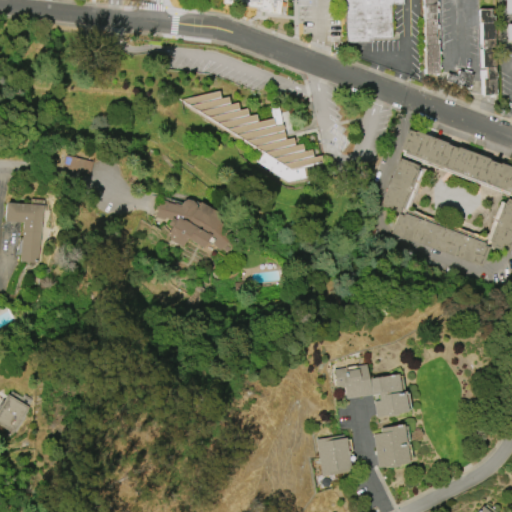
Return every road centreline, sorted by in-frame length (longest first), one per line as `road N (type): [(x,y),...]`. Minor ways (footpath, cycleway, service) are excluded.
road 1 (residential): [(149,20),(215,28),(511,140)]
road 2 (residential): [(0,3),(149,20)]
road 3 (residential): [(511,439),(481,475),(412,511)]
